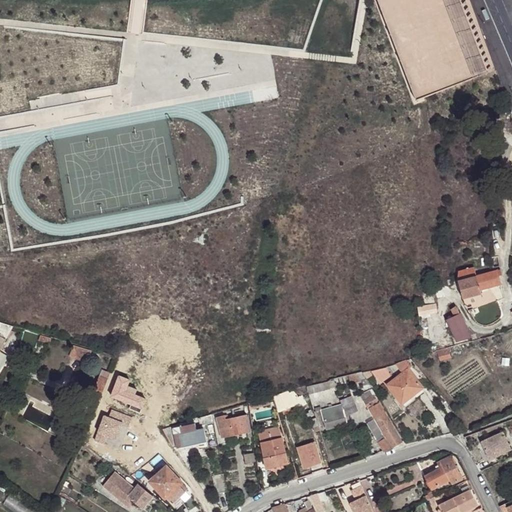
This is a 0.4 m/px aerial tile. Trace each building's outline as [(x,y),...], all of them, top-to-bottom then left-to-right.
[(495,71),(470,0),(380,0),(420,100),(495,71)] [(460,271),(458,281),(479,276),(476,267),(460,271)] [(479,276),(458,281),(465,304),(472,302),(470,296),(482,293),(481,289),(502,284),(499,271),(479,276)] [(419,316),(437,312),(435,303),(417,307),(419,316)] [(459,342),(472,337),(457,305),(454,307),(453,310),(456,316),(448,320),(459,342)] [(0,335),(7,340),(15,326),(0,321),(0,335)] [(51,345),(54,338),(42,334),(39,344),(45,346),(46,343),(48,344),(51,345)] [(86,363),(91,350),(72,343),(68,356),(86,363)] [(450,348),(439,351),(441,359),(452,356),(450,348)] [(1,353),(0,354),(0,373),(9,357),(1,353)] [(404,362),(398,364),(401,369),(403,371),(405,373),(409,369),(404,362)] [(388,367),(391,373),(393,375),(401,369),(398,364),(388,367)] [(388,367),(376,369),(383,379),(391,373),(388,367)] [(423,388),(409,369),(405,373),(394,381),(389,384),(402,403),(423,388)] [(101,397),(110,374),(103,371),(93,394),(101,397)] [(356,373),(360,382),(362,381),(364,387),(371,385),(363,372),(356,373)] [(356,373),(348,375),(351,384),(360,382),(356,373)] [(332,387),(330,380),(307,386),(309,394),(332,387)] [(423,388),(402,403),(405,407),(426,392),(423,388)] [(293,389),(288,391),(292,405),(299,404),(303,402),(302,398),(298,399),(297,395),(293,389)] [(365,400),(375,395),(372,390),(362,395),(365,400)] [(288,391),(270,396),(275,411),(292,405),(288,391)] [(98,404),(101,397),(93,394),(90,400),(98,404)] [(393,447),(403,442),(375,395),(365,400),(375,417),(388,439),(393,447)] [(343,404),(323,410),(328,430),(350,424),(348,414),(357,410),(351,397),(342,402),(343,404)] [(246,405),(246,410),(267,404),(265,398),(245,404),(246,405)] [(210,414),(197,419),(200,426),(204,425),(212,422),(210,414)] [(238,435),(235,420),(230,420),(228,416),(218,418),(222,438),(238,435)] [(250,433),(247,417),(235,420),(238,435),(247,433),(250,433)] [(380,443),(388,439),(375,417),(365,423),(378,445),(380,443)] [(184,422),(171,426),(160,430),(167,440),(172,445),(176,444),(172,429),(185,426),(184,422)] [(172,429),(176,444),(177,448),(183,446),(180,434),(196,430),(194,424),(185,426),(172,429)] [(281,437),(279,426),(258,432),(263,451),(273,450),(273,448),(283,446),(281,437)] [(201,429),(196,430),(199,443),(206,441),(203,429),(201,430),(201,429)] [(180,434),(183,446),(199,443),(196,430),(180,434)] [(504,432),(482,441),(490,459),(511,450),(504,432)] [(380,443),(384,451),(393,447),(388,439),(380,443)] [(162,444),(166,449),(172,445),(167,440),(162,444)] [(482,441),(477,443),(485,462),(490,459),(482,441)] [(301,467),(316,463),(310,445),(295,450),(301,467)] [(273,450),(263,451),(264,458),(263,459),(266,470),(287,465),(283,446),(273,448),(273,450)] [(255,462),(254,453),(244,455),(245,463),(255,462)] [(444,471),(449,482),(451,485),(462,480),(450,458),(440,463),(444,471)] [(165,467),(163,469),(149,482),(165,499),(182,484),(166,467),(165,467)] [(432,490),(449,482),(444,471),(441,472),(425,480),(430,490),(431,491),(432,490)] [(152,495),(139,484),(135,488),(115,472),(103,486),(131,505),(136,499),(143,506),(152,495)] [(228,493),(224,475),(212,478),(216,496),(228,493)] [(374,511),(363,487),(353,492),(358,501),(351,504),(355,511),(374,511)] [(435,496),(432,490),(431,491),(430,490),(427,492),(428,495),(423,498),(424,501),(430,499),(435,496)] [(445,502),(441,493),(435,496),(430,499),(436,511),(463,511),(476,506),(468,491),(462,493),(445,502)] [(373,507),(375,511),(385,511),(381,503),(373,507)]
